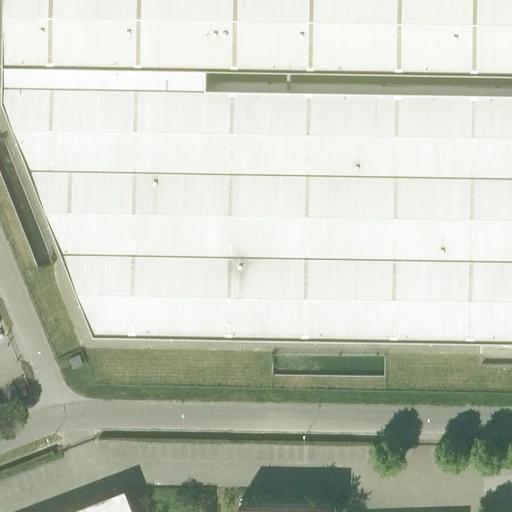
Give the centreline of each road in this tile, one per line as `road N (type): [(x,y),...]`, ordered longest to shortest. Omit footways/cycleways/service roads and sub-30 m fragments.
road 1 (unclassified): [(64,418),(511,419)]
road 2 (unclassified): [(64,418),(0,260)]
